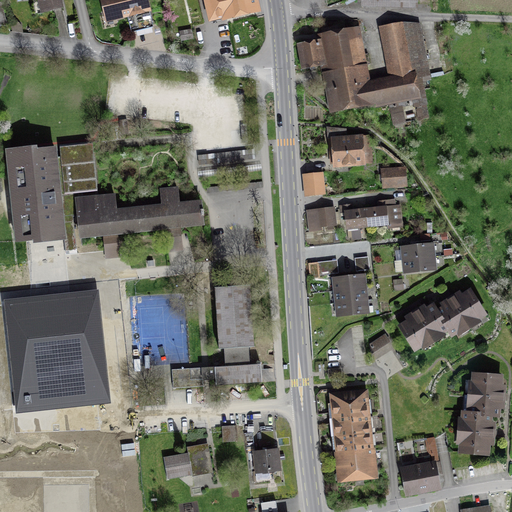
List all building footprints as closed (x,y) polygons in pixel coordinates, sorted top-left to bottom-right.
[(63,0),(37,0),(42,16),(66,10),(63,0)] [(100,0),(106,25),(152,15),(148,0),(100,0)] [(252,0),(205,0),(210,19),(255,8),(252,0)] [(418,0),(363,0),(363,12),(418,13),(418,0)] [(409,21),(388,25),(395,60),(416,56),(409,21)] [(192,30),(181,31),(182,40),(193,38),(192,30)] [(326,62),(335,109),(373,102),(359,30),(321,37),(323,44),(326,62)] [(323,44),(301,48),(304,66),(326,62),(323,44)] [(421,76),(374,85),(378,104),(387,102),(425,94),(421,76)] [(425,94),(387,102),(392,124),(429,117),(425,94)] [(365,139),(332,141),(334,171),(367,169),(365,139)] [(90,144),(11,152),(20,244),(202,225),(200,205),(114,214),(112,196),(96,198),(90,144)] [(408,170),(383,172),(384,192),(409,190),(408,170)] [(325,176),(304,178),(306,199),(327,197),(325,176)] [(363,211),(365,231),(402,228),(401,208),(363,211)] [(336,209),(308,212),(310,231),(338,228),(336,209)] [(365,231),(363,211),(346,212),(347,232),(365,231)] [(402,248),(403,259),(395,260),(396,273),(435,268),(434,260),(433,253),(432,245),(402,248)] [(369,260),(355,262),(357,274),(371,272),(369,260)] [(337,264),(319,266),(320,278),(338,276),(337,264)] [(365,291),(364,282),(363,276),(335,279),(339,316),(367,313),(366,304),(365,291)] [(252,363),(248,289),(218,290),(223,367),(174,370),(175,385),(261,380),(260,362),(252,363)] [(453,301),(437,311),(434,306),(419,315),(398,328),(412,351),(448,329),(451,335),(486,314),(471,290),(453,301)] [(21,408),(106,399),(95,295),(10,305),(21,408)] [(386,334),(370,344),(375,353),(391,343),(386,334)] [(471,373),(467,411),(490,413),(501,415),(505,376),(471,373)] [(339,450),(370,447),(365,396),(328,400),(333,451),(339,450)] [(467,411),(462,411),(458,453),(486,456),(490,413),(467,411)] [(237,429),(225,429),(224,441),(236,442),(237,429)] [(370,447),(339,450),(342,474),(372,471),(370,447)] [(199,451),(165,457),(169,476),(192,472),(192,468),(204,466),(204,470),(212,469),(209,449),(199,451)] [(275,451),(254,453),(255,470),(277,468),(275,451)] [(437,461),(401,467),(406,497),(442,490),(437,461)] [(278,511),(277,501),(262,503),(263,511),(278,511)]
